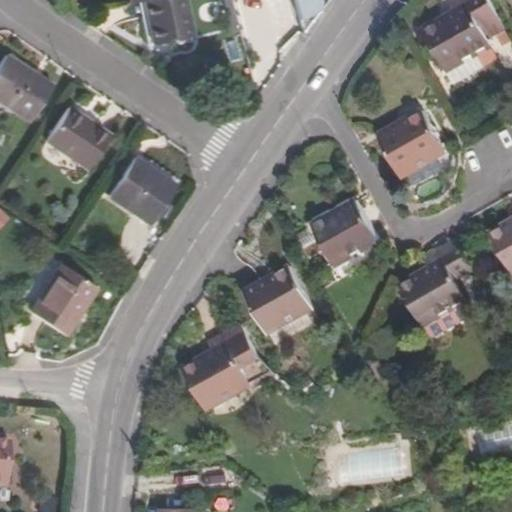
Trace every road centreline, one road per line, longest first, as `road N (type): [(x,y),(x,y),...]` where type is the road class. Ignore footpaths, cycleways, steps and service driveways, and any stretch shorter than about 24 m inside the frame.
road 1 (residential): [(509,182),(399,241),(306,80)]
road 2 (residential): [(245,169),(218,142),(12,0)]
road 3 (tertiary): [(245,169),(147,310),(111,390)]
road 4 (tertiary): [(111,390),(99,511)]
